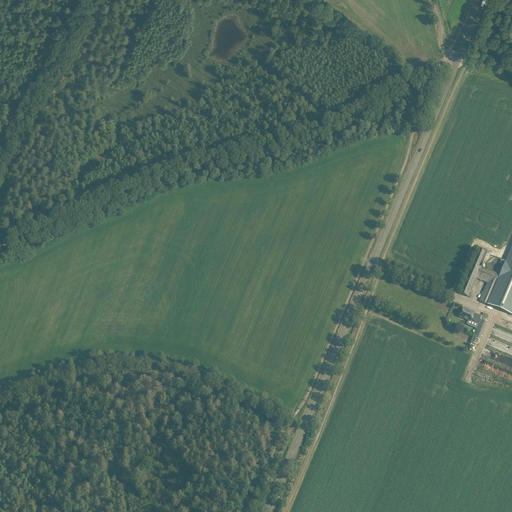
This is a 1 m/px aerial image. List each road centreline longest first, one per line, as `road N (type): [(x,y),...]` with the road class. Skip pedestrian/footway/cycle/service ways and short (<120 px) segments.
road 1 (secondary): [(266,511),(457,59)]
road 2 (track): [(440,64),(323,132),(178,173),(0,247)]
road 3 (track): [(0,394),(88,365),(129,361),(195,371),(304,423)]
road 4 (track): [(0,161),(88,0)]
